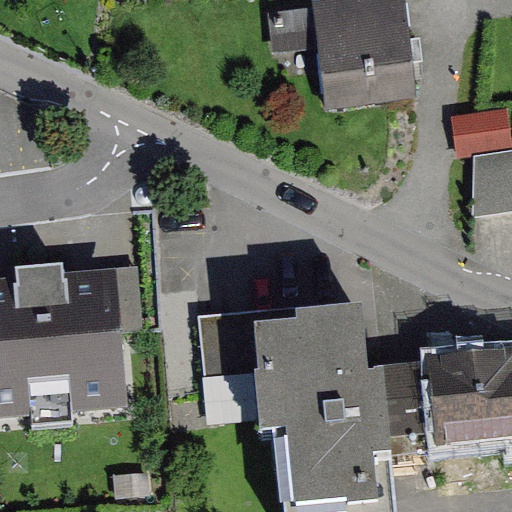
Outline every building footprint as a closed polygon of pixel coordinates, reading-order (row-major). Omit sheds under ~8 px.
[(414,0),(323,10),(333,110),(425,101),(414,0)] [(461,158),(476,158),(479,212),(511,209),(511,112),(458,116),(461,158)] [(130,284),(0,291),(0,425),(138,417),(130,284)] [(355,317),(269,326),(275,384),(249,386),(256,450),(279,447),(286,511),(398,511),(385,385),(362,387),(355,317)] [(511,365),(448,370),(455,459),(511,454),(511,365)]
